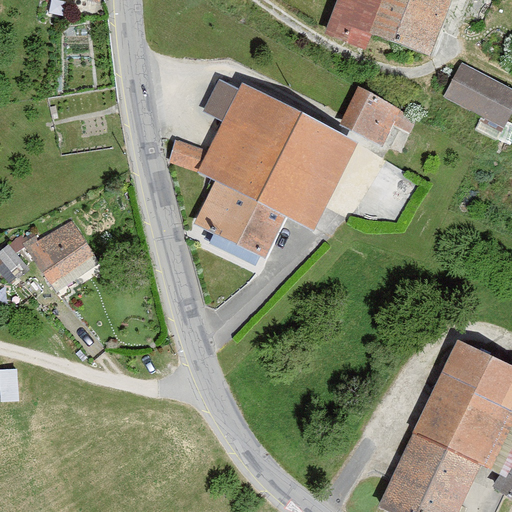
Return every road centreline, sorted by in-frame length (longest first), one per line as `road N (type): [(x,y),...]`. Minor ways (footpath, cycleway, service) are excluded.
road 1 (tertiary): [(131,0),(158,182),(197,347),(240,443),(317,511)]
road 2 (track): [(260,0),(350,58),(403,73),(436,64),(471,0)]
